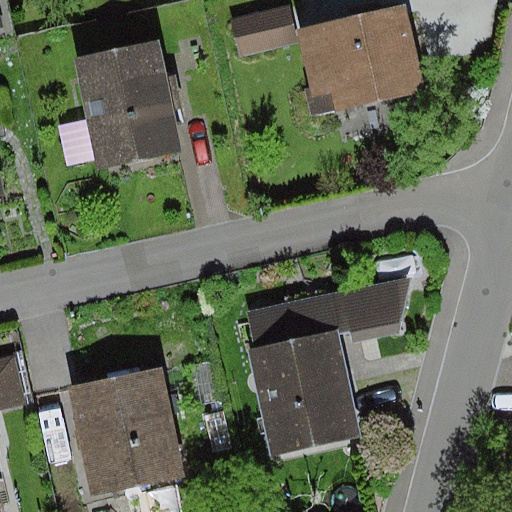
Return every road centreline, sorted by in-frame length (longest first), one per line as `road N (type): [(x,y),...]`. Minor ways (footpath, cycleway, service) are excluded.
road 1 (residential): [(511,190),(0,295)]
road 2 (residential): [(437,511),(500,282)]
